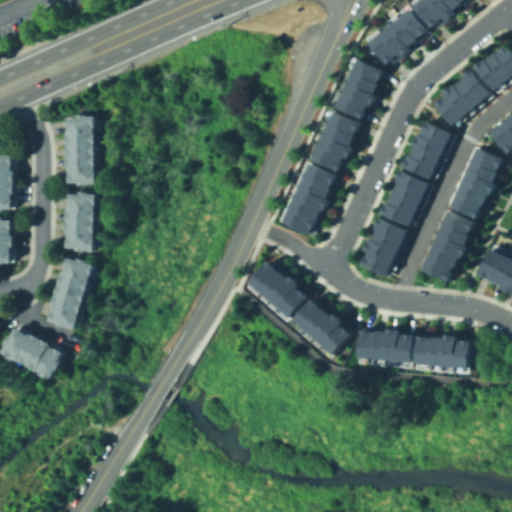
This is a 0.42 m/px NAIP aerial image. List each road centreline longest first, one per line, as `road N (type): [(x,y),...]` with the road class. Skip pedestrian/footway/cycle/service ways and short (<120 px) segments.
road 1 (tertiary): [(180,354),(252,224),(350,0)]
road 2 (residential): [(511,0),(417,81),(327,270)]
road 3 (primary): [(0,107),(243,0)]
road 4 (residential): [(511,322),(364,291),(270,230)]
road 5 (residential): [(511,94),(468,138),(403,280),(402,300)]
road 6 (primary): [(174,0),(0,77)]
